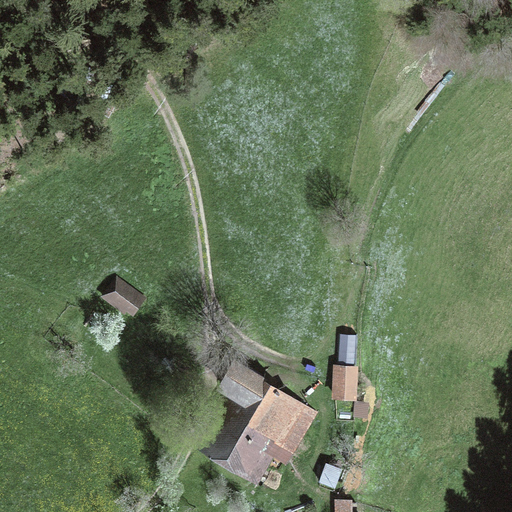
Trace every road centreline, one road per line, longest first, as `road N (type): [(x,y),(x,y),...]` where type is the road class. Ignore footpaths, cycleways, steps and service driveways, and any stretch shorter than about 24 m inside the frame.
road 1 (track): [(70,0),(165,109),(185,152),(211,312),(194,429)]
road 2 (track): [(211,312),(236,339),(268,353),(301,362),(314,356),(348,313),(386,178),(461,81)]
